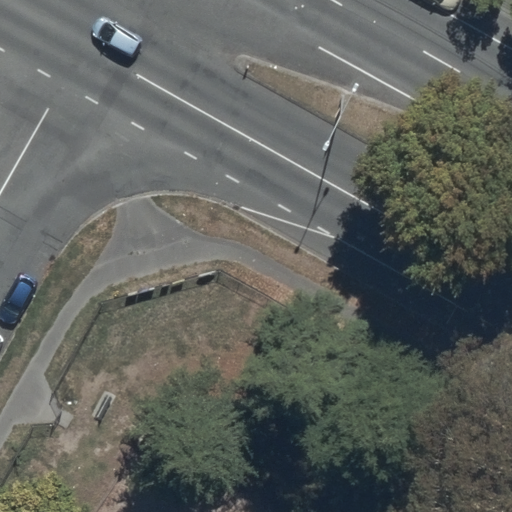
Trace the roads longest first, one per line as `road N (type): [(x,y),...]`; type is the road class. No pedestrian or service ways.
road 1 (secondary): [(511,282),(85,41)]
road 2 (secondary): [(318,0),(511,108)]
road 3 (residential): [(85,41),(0,192)]
